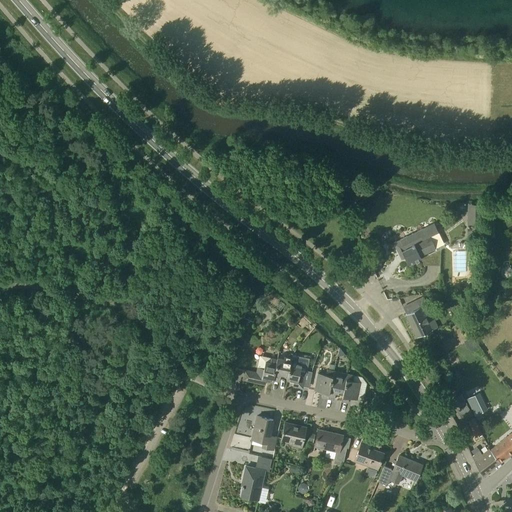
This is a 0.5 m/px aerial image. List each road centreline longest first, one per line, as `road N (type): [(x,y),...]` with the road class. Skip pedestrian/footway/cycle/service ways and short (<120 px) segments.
road 1 (secondary): [(444,432),(378,337),(113,103),(18,0)]
road 2 (residential): [(444,432),(422,436),(252,396),(238,400)]
